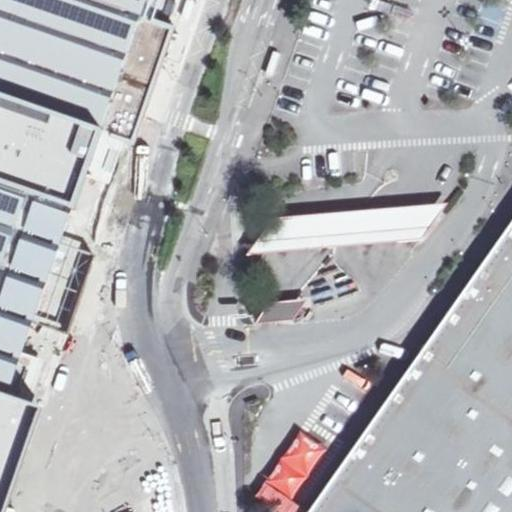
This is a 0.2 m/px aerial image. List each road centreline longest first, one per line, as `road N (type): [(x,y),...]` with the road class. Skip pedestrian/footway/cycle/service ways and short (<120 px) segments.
road 1 (residential): [(223,0),(140,233),(133,304),(158,343)]
road 2 (residential): [(158,343),(263,0)]
road 3 (residential): [(158,343),(200,443),(211,511)]
